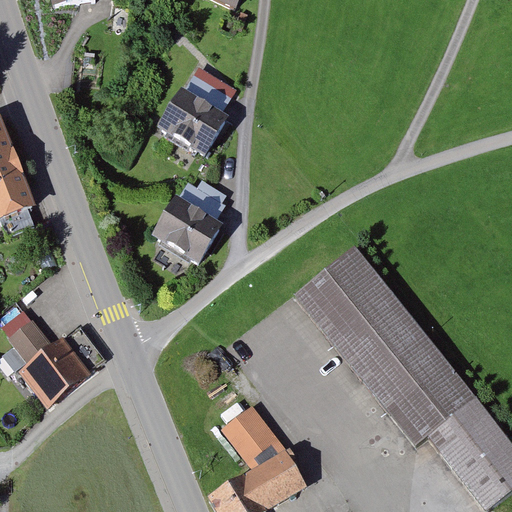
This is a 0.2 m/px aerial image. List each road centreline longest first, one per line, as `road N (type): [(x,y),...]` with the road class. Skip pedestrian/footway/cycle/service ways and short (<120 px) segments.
road 1 (tertiary): [(0,0),(129,351)]
road 2 (unclassified): [(235,271),(399,172),(511,141)]
road 3 (residential): [(235,271),(267,0)]
road 4 (tertiary): [(129,351),(194,511)]
road 5 (unclassified): [(129,351),(235,271)]
